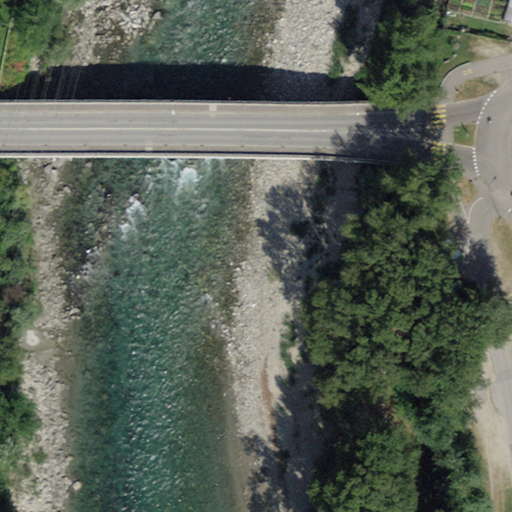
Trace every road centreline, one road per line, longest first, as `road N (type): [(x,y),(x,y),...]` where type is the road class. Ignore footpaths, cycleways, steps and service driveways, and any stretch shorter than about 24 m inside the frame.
road 1 (secondary): [(0,129),(336,132)]
road 2 (track): [(370,511),(391,341),(470,386),(508,391)]
road 3 (secondary): [(507,108),(336,132)]
road 4 (secondary): [(336,132),(499,171)]
road 5 (residential): [(511,411),(479,259)]
